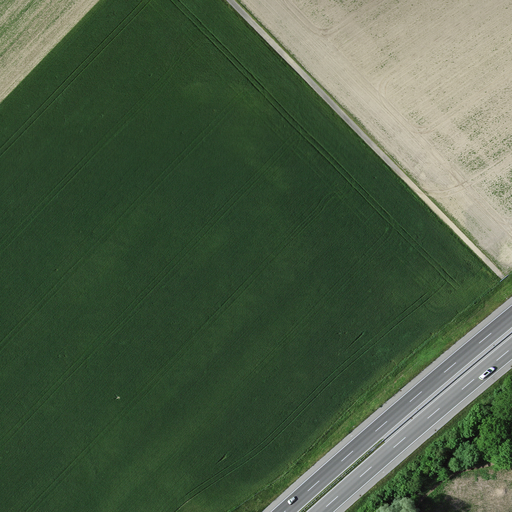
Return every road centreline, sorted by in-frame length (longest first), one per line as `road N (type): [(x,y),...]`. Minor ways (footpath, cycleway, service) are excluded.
road 1 (track): [(232,0),(504,277)]
road 2 (motorway): [(511,316),(284,511)]
road 3 (motorway): [(320,511),(511,347)]
